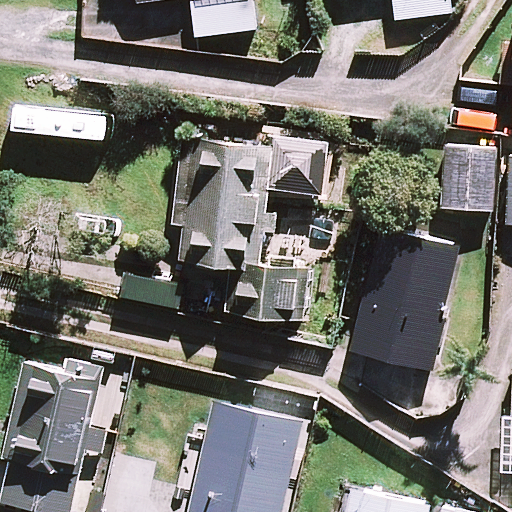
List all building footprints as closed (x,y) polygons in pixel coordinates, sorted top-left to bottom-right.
[(143,0),(145,12),(199,5),(198,0),(143,0)] [(402,0),(404,26),(461,22),(459,0),(402,0)] [(267,282),(280,157),(192,147),(183,232),(195,234),(190,274),(239,279),(267,282)] [(502,219),(506,156),(455,153),(450,215),(502,219)] [(442,379),(467,255),(384,238),(359,361),(442,379)] [(267,282),(239,279),(234,321),(310,330),(315,288),(267,282)] [(110,388),(35,371),(14,464),(20,466),(88,481),(89,481),(94,458),(109,461),(114,438),(100,435),(110,388)] [(230,377),(224,402),(249,408),(250,402),(275,407),(279,389),(230,377)] [(80,511),(88,481),(20,466),(10,511),(16,511),(80,511)] [(428,511),(361,498),(358,511),(428,511)]
